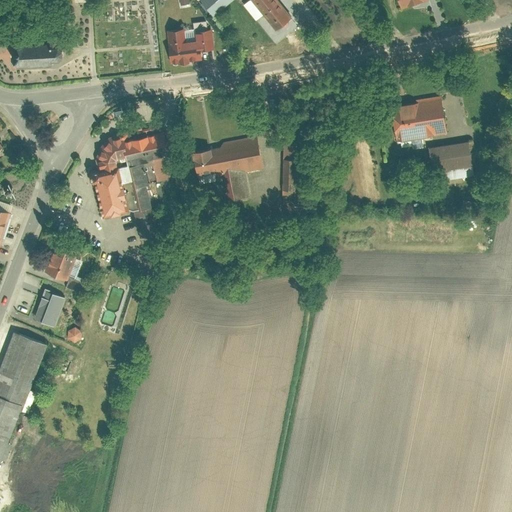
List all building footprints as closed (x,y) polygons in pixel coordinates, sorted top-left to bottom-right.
[(206,0),(216,12),(230,0),(206,0)] [(295,14),(283,0),(255,0),(278,28),(295,14)] [(170,28),(174,61),(202,58),(201,50),(200,39),(189,40),(187,26),(170,28)] [(217,48),(214,28),(199,29),(200,39),(201,50),(217,48)] [(48,40),(15,41),(15,47),(14,47),(12,49),(12,50),(11,50),(11,57),(13,57),(13,58),(15,59),(16,59),(16,63),(53,62),(52,57),(63,56),(67,52),(68,45),(68,36),(61,36),(61,29),(47,30),(48,40)] [(443,96),(397,103),(402,138),(448,131),(443,96)] [(133,209),(139,235),(157,232),(150,202),(165,198),(163,185),(172,183),(170,166),(172,165),(164,127),(158,124),(127,129),(116,132),(110,137),(103,143),(93,154),(93,168),(87,169),(89,181),(93,181),(102,215),(133,209)] [(227,144),(193,149),(196,173),(214,170),(215,174),(226,172),(229,191),(241,189),(238,170),(264,166),(259,134),(226,140),(227,144)] [(294,186),(296,141),(285,140),(282,185),(294,186)] [(473,140),(433,145),(437,169),(449,167),(476,163),(473,140)] [(449,167),(450,177),(477,173),(476,163),(449,167)] [(0,243),(3,244),(14,211),(0,206),(0,243)] [(78,250),(55,241),(44,270),(67,279),(78,250)] [(54,325),(65,296),(44,289),(34,317),(54,325)] [(75,326),(68,329),(68,337),(74,341),(81,338),(81,330),(75,326)] [(47,343),(13,330),(0,363),(0,395),(23,404),(47,343)] [(0,466),(23,404),(0,395),(0,466)]
